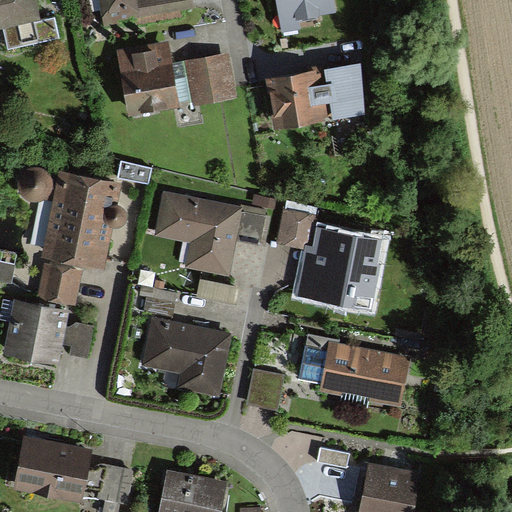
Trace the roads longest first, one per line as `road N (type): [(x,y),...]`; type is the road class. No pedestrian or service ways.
road 1 (residential): [(0,392),(199,431),(245,450),(278,484),(288,511)]
road 2 (track): [(511,305),(449,0)]
